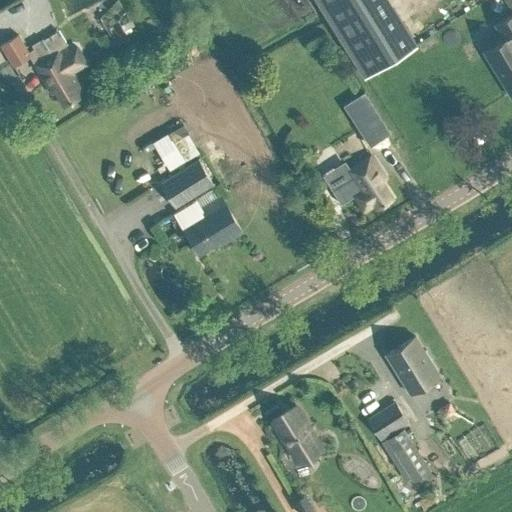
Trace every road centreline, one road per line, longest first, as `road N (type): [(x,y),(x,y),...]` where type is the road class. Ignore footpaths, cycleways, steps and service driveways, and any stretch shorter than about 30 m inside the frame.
road 1 (tertiary): [(132,392),(511,162)]
road 2 (tertiary): [(0,473),(132,392)]
road 3 (unclassified): [(205,511),(132,392)]
